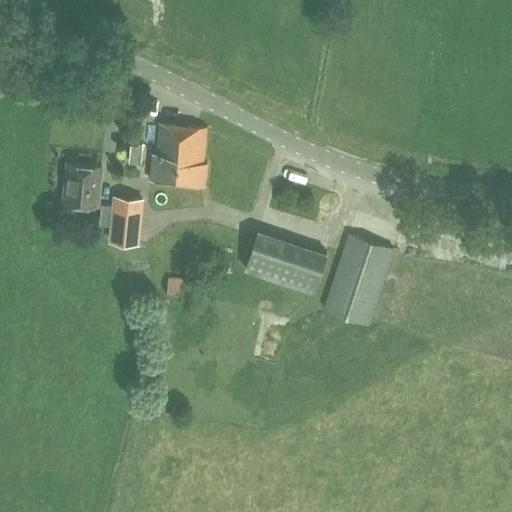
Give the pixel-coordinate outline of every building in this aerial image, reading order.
[(204,161),(207,126),(160,121),(157,152),(153,151),(150,179),(206,184),(208,161),(204,161)] [(99,203),(102,164),(68,161),(64,200),(99,203)] [(114,196),(113,205),(111,225),(109,241),(139,244),(143,199),(114,196)] [(258,228),(245,268),(314,291),(327,252),(258,228)] [(370,323),(395,247),(349,231),(323,307),(370,323)] [(169,277),(167,294),(191,296),(192,279),(169,277)]
